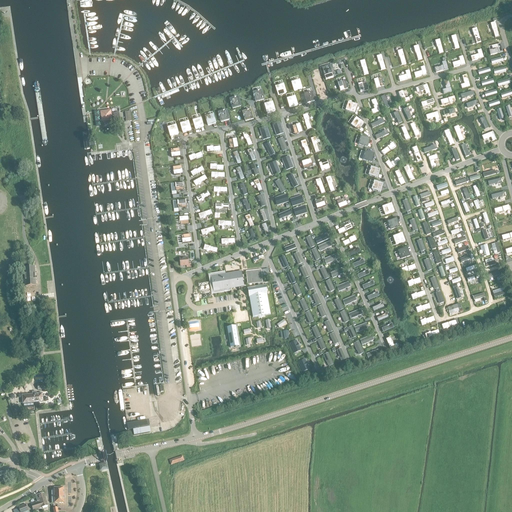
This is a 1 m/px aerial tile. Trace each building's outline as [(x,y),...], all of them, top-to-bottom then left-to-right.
[(496,23),(491,24),(491,25),(493,30),(495,38),(500,36),(496,23)] [(477,28),(472,30),(473,30),(474,36),(475,36),(477,43),(481,42),(477,29),(477,28)] [(456,36),(451,37),(453,43),(455,49),(459,48),(456,36)] [(440,40),(435,41),(437,47),(439,54),(444,53),(440,40)] [(497,49),(490,51),(491,55),(503,52),(500,44),(496,45),(497,49)] [(418,46),(414,47),(414,48),(415,53),(416,53),(418,61),(423,59),(419,46),(418,46)] [(402,50),(398,52),(399,57),(400,57),(402,65),(406,64),(403,51),(402,50)] [(479,55),(471,57),(472,61),(484,58),(481,50),(477,51),(479,55)] [(381,56),(377,57),(377,58),(378,63),(379,63),(381,70),(385,69),(382,57),(381,56)] [(460,61),(453,63),(454,68),(465,64),(463,56),(459,57),(460,61)] [(365,61),(360,62),(360,63),(362,68),(364,75),(369,74),(365,62),(365,61)] [(443,66),(435,68),(436,73),(448,69),(446,61),(442,62),(443,66)] [(422,71),(414,74),(415,78),(427,74),(425,66),(421,67),(422,71)] [(331,69),(323,72),(324,74),(326,80),(333,77),(332,72),(331,69)] [(406,75),(399,77),(400,82),(411,78),(409,70),(405,71),(406,75)] [(465,84),(461,85),(462,89),(470,86),(467,75),(463,77),(465,84)] [(381,78),(374,80),(374,82),(376,88),(384,86),(382,80),(381,78)] [(345,80),(338,82),(340,91),(348,88),(345,80)] [(446,89),(443,90),(444,94),(452,92),(449,80),(444,81),(446,89)] [(299,81),(292,83),(294,91),(302,89),(299,81)] [(366,82),(358,84),(359,86),(360,91),(360,92),(361,92),(368,90),(366,84),(366,82)] [(427,84),(416,88),(417,93),(425,90),(426,94),(430,92),(427,84)] [(283,85),(276,87),(276,88),(278,96),(279,96),(286,94),(284,86),(283,85)] [(261,91),(253,93),(254,95),(256,102),(264,100),(262,93),(261,91)] [(403,91),(398,93),(402,104),(410,102),(409,98),(405,99),(403,91)] [(473,91),(460,95),(462,99),(467,98),(467,97),(474,95),(473,91)] [(312,92),(304,94),(307,102),(315,100),(312,92)] [(385,96),(381,98),(386,110),(389,108),(387,101),(385,96)] [(295,97),(287,99),(289,106),(290,108),(297,105),(297,104),(295,97)] [(454,97),(440,100),(442,105),(449,102),(449,103),(455,101),(454,97)] [(238,98),(230,100),(231,102),(233,109),(241,106),(239,99),(238,98)] [(433,99),(421,103),(422,107),(427,106),(427,105),(434,103),(433,99)] [(374,110),(371,111),(373,114),(380,112),(376,100),(371,102),(374,110)] [(272,103),(265,105),(267,114),(275,111),(272,103)] [(357,106),(348,103),(345,112),(354,115),(357,106)] [(408,108),(403,110),(408,121),(412,119),(409,113),(410,113),(408,108)] [(102,122),(107,122),(107,125),(121,123),(119,112),(111,113),(111,110),(100,112),(102,122)] [(251,110),(243,112),(246,121),(254,119),(251,110)] [(227,111),(219,113),(221,122),(229,120),(227,111)] [(438,112),(426,116),(427,120),(435,117),(436,121),(440,120),(438,112)] [(398,113),(394,114),(396,119),(399,124),(402,123),(398,113)] [(307,114),(303,116),(307,129),(311,128),(309,121),(309,120),(307,114)] [(213,115),(205,118),(208,126),(216,124),(213,115)] [(363,124),(355,118),(350,126),(358,131),(363,124)] [(485,118),(480,120),(482,124),(483,124),(485,129),(489,128),(485,118)] [(201,119),(192,121),(195,130),(203,127),(201,119)] [(378,122),(371,125),(372,129),(384,124),(382,119),(378,121),(378,122)] [(88,120),(79,121),(81,139),(83,151),(91,150),(88,120)] [(280,122),(273,125),(277,136),(284,134),(280,122)] [(188,123),(180,125),(183,133),(191,131),(188,123)] [(414,123),(410,125),(415,136),(419,135),(417,130),(414,123)] [(300,125),(292,127),(295,136),(302,133),(300,125)] [(176,126),(168,129),(170,137),(178,134),(176,126)] [(459,126),(454,128),(459,141),(463,140),(461,132),(459,126)] [(268,127),(260,129),(263,141),(271,138),(268,127)] [(405,127),(401,128),(404,135),(403,136),(406,141),(410,139),(405,127)] [(382,133),(375,136),(377,140),(388,135),(386,130),(382,132),(382,133)] [(449,130),(444,132),(447,138),(450,145),(454,143),(449,130)] [(493,132),(482,136),(484,140),(491,137),(492,141),(495,140),(496,139),(493,132)] [(248,133),(244,134),(248,146),(252,144),(248,133)] [(316,137),(311,139),(315,153),(319,151),(317,144),(318,144),(316,137)] [(370,140),(360,137),(357,145),(367,149),(370,140)] [(283,138),(278,140),(281,148),(283,152),(288,150),(283,138)] [(236,139),(229,140),(230,149),(238,148),(236,139)] [(306,141),(301,142),(303,149),(304,148),(306,156),(310,154),(306,141)] [(270,143),(265,146),(269,152),(268,152),(271,157),(272,156),(275,155),(276,154),(270,143)] [(388,147),(381,152),(384,156),(396,147),(393,143),(388,147)] [(431,147),(423,150),(424,153),(437,149),(435,145),(430,146),(431,147)] [(417,147),(412,149),(414,155),(415,155),(418,162),(422,160),(419,153),(417,147)] [(455,149),(451,150),(456,161),(460,160),(455,149)] [(180,150),(171,150),(172,159),(181,158),(180,150)] [(252,150),(248,152),(249,154),(252,162),(256,160),(252,150)] [(201,152),(189,157),(191,162),(203,157),(201,152)] [(365,152),(363,159),(372,162),(374,155),(365,152)] [(238,153),(233,154),(234,157),(235,157),(238,164),(241,163),(238,153)] [(436,155),(428,157),(430,161),(432,168),(436,167),(434,160),(438,159),(436,155)] [(290,157),(282,159),(287,171),(294,168),(290,157)] [(398,158),(391,163),(394,167),(401,162),(398,158)] [(312,161),(305,163),(307,171),(315,169),(312,161)] [(327,161),(319,164),(322,171),(330,168),(327,161)] [(277,162),(269,165),(273,176),(281,173),(277,162)] [(255,165),(251,166),(252,169),(253,169),(256,176),(259,175),(255,165)] [(182,167),(173,168),(174,176),(183,175),(182,167)] [(202,167),(191,173),(193,177),(204,170),(202,167)] [(408,167),(404,168),(410,181),(414,179),(411,172),(408,167)] [(380,171),(370,168),(367,176),(377,179),(380,171)] [(241,169),(237,170),(238,173),(241,180),(245,179),(241,169)] [(400,169),(395,171),(401,184),(406,183),(400,169)] [(453,177),(455,181),(463,178),(461,173),(453,177)] [(293,175),(289,177),(292,183),(292,184),(294,189),(299,186),(293,175)] [(205,176),(193,182),(195,186),(207,179),(205,176)] [(331,177),(326,179),(331,192),(335,190),(332,183),(333,183),(331,177)] [(320,179),(316,181),(318,187),(319,187),(321,194),(325,193),(320,179)] [(280,180),(276,183),(282,194),(286,192),(280,180)] [(259,181),(254,182),(255,185),(256,185),(259,193),(263,191),(259,181)] [(383,185),(373,182),(370,190),(380,194),(383,185)] [(184,184),(176,184),(177,192),(184,191),(184,184)] [(244,185),(240,186),(241,189),(244,196),(248,195),(244,185)] [(316,201),(322,199),(319,188),(312,191),(314,195),(309,196),(310,200),(316,199),(316,201)] [(208,192),(197,198),(199,202),(210,196),(208,192)] [(286,195),(275,199),(277,207),(289,203),(286,195)] [(262,196),(258,198),(258,201),(259,200),(262,208),(266,207),(262,196)] [(302,196),(291,200),(293,208),(305,204),(302,196)] [(344,198),(337,201),(340,209),(347,206),(344,198)] [(323,199),(315,202),(318,210),(326,207),(323,199)] [(247,200),(243,202),(244,205),(245,205),(247,212),(251,211),(247,200)] [(187,201),(178,202),(179,210),(187,209),(187,201)] [(508,204),(495,207),(496,214),(510,210),(508,204)] [(391,205),(383,208),(385,215),(394,212),(391,205)] [(305,206),(294,210),(296,218),(308,214),(305,206)] [(211,211),(199,215),(200,221),(213,216),(211,211)] [(291,211),(279,216),(281,220),(293,216),(291,211)] [(250,216),(246,218),(247,221),(248,221),(251,228),(254,226),(250,216)] [(333,222),(338,221),(340,225),(348,222),(346,216),(333,221),(333,222)] [(188,217),(179,218),(181,226),(189,226),(188,217)] [(476,228),(479,227),(477,218),(473,219),(474,222),(471,223),(472,226),(475,225),(476,226),(472,227),(474,233),(477,233),(476,228)] [(396,219),(388,222),(391,230),(399,227),(396,219)] [(344,227),(337,230),(339,234),(352,229),(350,224),(344,227)] [(285,225),(276,228),(278,234),(287,231),(285,225)] [(213,227),(201,231),(202,235),(215,231),(213,227)] [(511,232),(501,236),(502,241),(511,238),(511,232)] [(402,234),(393,238),(396,245),(405,242),(402,234)] [(191,235),(182,236),(183,245),(192,244),(191,235)] [(320,237),(315,240),(317,244),(328,239),(326,235),(321,238),(320,237)] [(349,239),(343,242),(344,246),(356,241),(354,236),(349,239)] [(421,240),(416,242),(420,253),(425,251),(421,240)] [(329,242),(318,247),(321,252),(324,250),(331,246),(329,242)] [(218,249),(206,246),(205,251),(216,254),(218,249)] [(316,249),(311,251),(316,261),(320,259),(316,249)] [(407,249),(399,252),(401,259),(410,256),(407,249)] [(298,252),(294,254),(299,265),(302,263),(298,252)] [(289,265),(285,255),(281,257),(285,267),(289,265)] [(335,255),(324,260),(326,265),(333,262),(333,261),(337,259),(335,255)] [(189,264),(188,258),(180,260),(181,267),(187,266),(188,268),(192,267),(191,264),(189,264)] [(358,262),(353,265),(354,268),(365,264),(363,260),(358,262)] [(405,268),(402,269),(403,273),(416,269),(415,264),(407,267),(407,266),(405,267),(405,268)] [(304,266),(300,268),(305,278),(308,276),(304,266)] [(24,268),(24,277),(25,287),(36,286),(36,280),(36,278),(35,268),(35,267),(31,267),(26,267),(25,268),(24,268)] [(324,268),(320,270),(325,280),(328,278),(324,268)] [(342,269),(331,274),(333,279),(337,277),(337,276),(344,273),(342,269)] [(247,284),(263,282),(261,270),(246,272),(247,284)] [(363,273),(357,275),(359,279),(369,275),(368,270),(363,272),(363,273)] [(297,281),(292,271),(288,273),(293,283),(297,281)] [(213,291),(244,286),(241,272),(211,277),(213,291)] [(309,278),(305,280),(310,290),(314,289),(309,278)] [(411,281),(407,282),(409,286),(421,282),(420,278),(413,280),(411,280),(411,281)] [(330,281),(326,283),(330,292),(334,290),(330,281)] [(349,281),(337,286),(339,290),(350,286),(349,281)] [(370,283),(362,286),(364,290),(375,285),(373,281),(370,282),(370,283)] [(302,293),(297,283),(293,285),(298,295),(302,293)] [(265,285),(248,288),(253,317),(270,314),(265,285)] [(463,286),(454,289),(456,295),(465,292),(463,286)] [(415,294),(411,296),(413,300),(426,295),(424,291),(417,294),(416,293),(414,294),(415,294)] [(375,294),(367,297),(369,301),(379,296),(378,292),(375,293),(375,294)] [(316,293),(312,295),(317,306),(321,304),(316,293)] [(354,297),(343,301),(345,306),(351,303),(356,301),(354,297)] [(309,308),(304,298),(300,300),(305,311),(309,308)] [(338,300),(335,302),(339,311),(343,309),(338,300)] [(380,305),(372,308),(374,312),(384,307),(382,303),(380,304),(380,305)] [(419,307),(416,308),(417,313),(423,311),(430,308),(429,304),(421,307),(421,306),(419,306),(419,307)] [(460,304),(447,308),(450,315),(459,312),(458,309),(461,308),(460,304)] [(321,305),(317,307),(322,318),(326,316),(321,305)] [(314,320),(310,310),(305,313),(310,323),(314,320)] [(360,310),(349,315),(351,320),(357,317),(357,316),(362,314),(360,310)] [(344,312),(340,314),(345,323),(348,322),(344,312)] [(384,315),(377,318),(378,322),(389,317),(387,313),(384,314),(384,315)] [(433,317),(420,322),(422,326),(435,321),(433,317)] [(328,321),(324,322),(329,333),(333,331),(328,321)] [(366,324),(355,328),(356,333),(363,331),(363,330),(368,328),(366,324)] [(389,326),(382,329),(383,332),(394,328),(392,324),(389,325),(389,326)] [(236,326),(227,327),(231,348),(239,346),(236,326)] [(321,336),(317,326),(312,328),(317,338),(321,336)] [(351,327),(347,329),(352,339),(356,337),(351,327)] [(438,330),(425,335),(427,339),(440,334),(438,330)] [(405,340),(409,340),(407,332),(400,334),(402,343),(406,342),(405,340)] [(333,333),(330,334),(334,345),(338,343),(333,333)] [(371,336),(360,341),(362,346),(369,343),(369,342),(373,340),(371,336)] [(327,348),(322,337),(318,339),(322,350),(327,348)] [(390,339),(386,341),(391,351),(398,348),(396,345),(393,346),(390,339)] [(297,340),(290,343),(294,353),(301,350),(297,340)] [(358,342),(354,344),(359,355),(363,353),(358,342)] [(341,348),(337,350),(341,361),(345,359),(341,348)] [(346,351),(348,358),(351,357),(352,359),(355,358),(352,349),(346,351)] [(378,350),(368,354),(370,359),(381,355),(378,350)] [(279,357),(284,356),(283,351),(274,353),(276,362),(280,361),(279,357)] [(328,353),(324,355),(329,365),(333,363),(328,353)] [(305,359),(298,362),(302,372),(309,369),(305,359)] [(243,364),(245,374),(251,373),(249,362),(243,364)] [(35,395),(23,396),(23,404),(34,402),(34,403),(43,402),(43,394),(35,394),(35,395)] [(132,423),(129,423),(130,430),(149,427),(147,420),(132,423)] [(183,456),(169,460),(171,465),(184,461),(183,456)] [(52,503),(55,503),(55,504),(65,503),(64,487),(54,488),(54,490),(51,491),(52,503)] [(33,511),(42,508),(47,506),(47,503),(46,501),(43,493),(38,495),(35,496),(37,502),(31,504),(33,511)]
